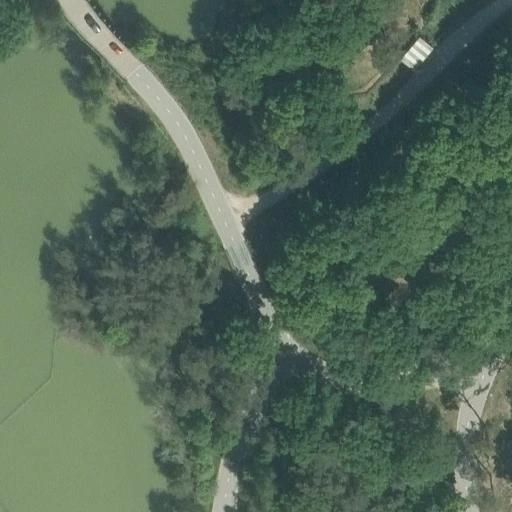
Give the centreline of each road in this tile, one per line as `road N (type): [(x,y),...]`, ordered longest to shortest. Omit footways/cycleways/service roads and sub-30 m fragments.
road 1 (track): [(224,221),(345,148),(507,0)]
road 2 (track): [(495,352),(421,381),(379,384),(326,375),(278,349)]
